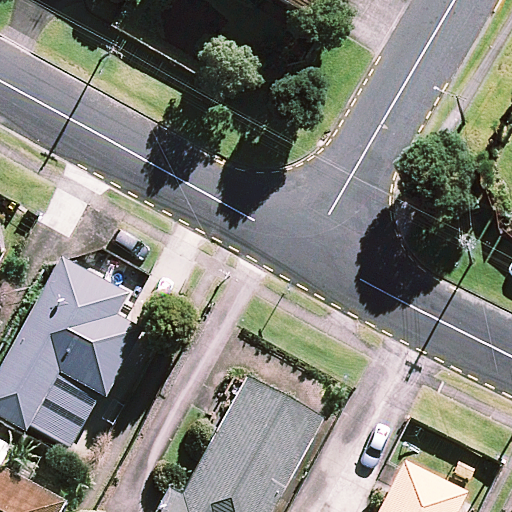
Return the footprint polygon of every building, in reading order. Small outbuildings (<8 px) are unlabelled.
[(280,0),(301,13),(309,0),(280,0)] [(121,297),(59,261),(0,364),(0,421),(22,434),(26,426),(68,450),(136,331),(110,317),(121,297)] [(270,511),(319,422),(244,381),(179,498),(168,491),(156,511),(270,511)] [(0,457),(4,451),(0,448),(0,511),(53,511),(57,506),(0,475),(0,457)] [(467,511),(472,502),(400,467),(377,511),(467,511)]
